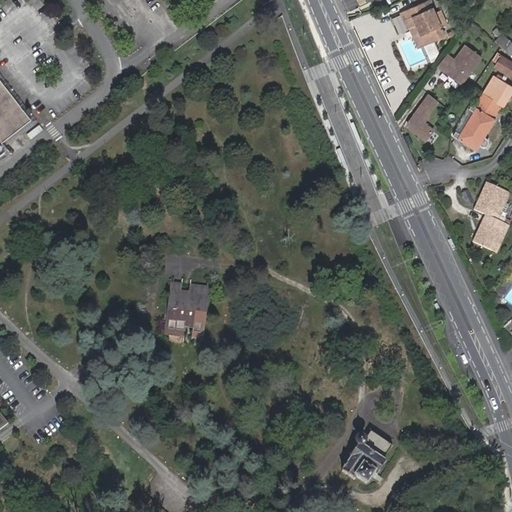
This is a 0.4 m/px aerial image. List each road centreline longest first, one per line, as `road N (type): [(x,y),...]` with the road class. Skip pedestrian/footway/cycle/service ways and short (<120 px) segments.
road 1 (secondary): [(312,0),(481,368),(511,459)]
road 2 (secondary): [(511,405),(326,0)]
